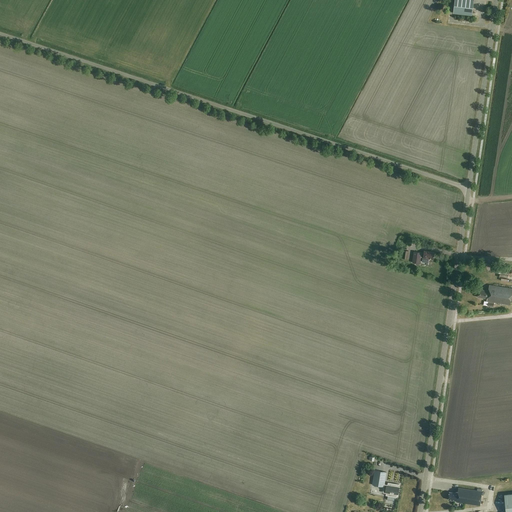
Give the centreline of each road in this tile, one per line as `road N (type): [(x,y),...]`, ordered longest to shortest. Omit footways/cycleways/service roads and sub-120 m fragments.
road 1 (unclassified): [(468,187),(0,33)]
road 2 (tertiary): [(420,511),(468,187)]
road 3 (tertiary): [(468,187),(496,0)]
